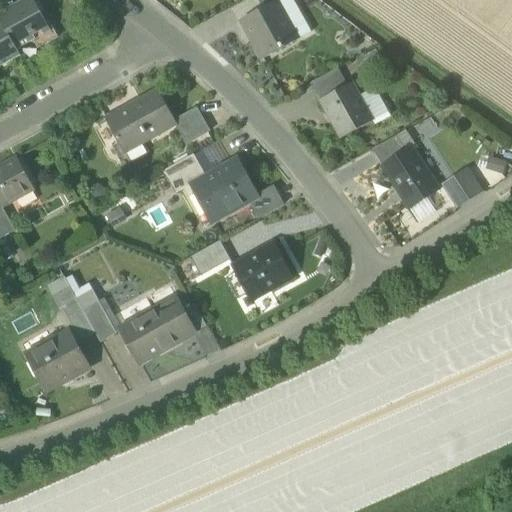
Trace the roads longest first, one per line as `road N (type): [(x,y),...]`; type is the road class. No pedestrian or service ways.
road 1 (residential): [(380,280),(275,346),(130,418),(0,462)]
road 2 (residential): [(380,280),(315,181),(216,72),(168,33)]
road 3 (residential): [(168,33),(0,142)]
road 4 (residential): [(511,202),(380,280)]
